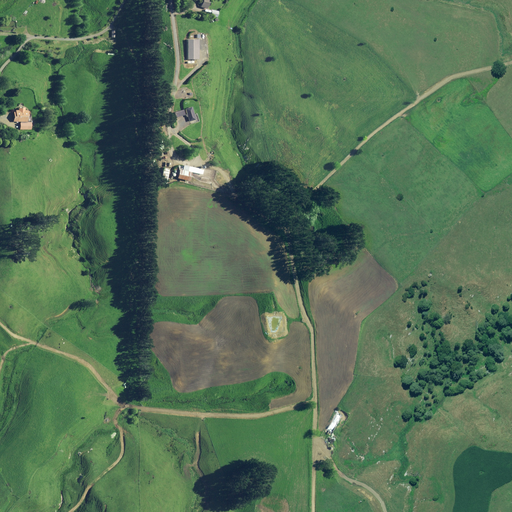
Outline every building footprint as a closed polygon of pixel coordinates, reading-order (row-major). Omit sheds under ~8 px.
[(209,2),(209,0),(195,0),(196,2),(200,0),(202,0),(200,7),(207,9),(209,2)] [(197,59),(196,40),(186,40),(187,59),(197,59)] [(185,109),(186,115),(185,115),(186,117),(187,117),(188,121),(195,119),(191,107),(185,109)] [(24,108),(18,108),(18,110),(15,110),(15,112),(13,112),(13,122),(20,122),(20,130),(30,130),(30,122),(27,122),(27,116),(28,116),(28,111),(24,111),(24,108)] [(204,170),(181,165),(180,169),(179,168),(177,178),(189,181),(191,172),(203,175),(204,170)]
